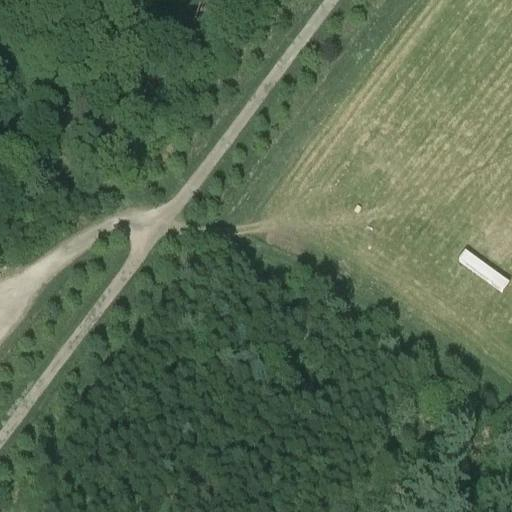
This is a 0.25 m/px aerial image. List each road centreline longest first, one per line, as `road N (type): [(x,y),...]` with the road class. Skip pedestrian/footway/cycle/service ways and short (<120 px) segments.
road 1 (track): [(0,439),(330,0)]
road 2 (track): [(401,0),(230,228),(215,234),(144,220),(121,224)]
